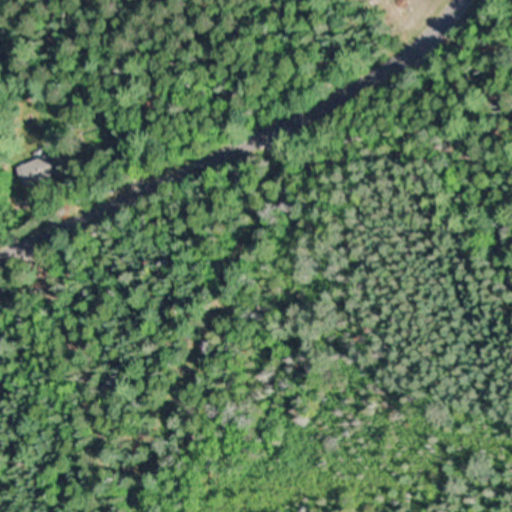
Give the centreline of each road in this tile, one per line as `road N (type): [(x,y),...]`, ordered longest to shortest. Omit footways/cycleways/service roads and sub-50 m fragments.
road 1 (residential): [(0,254),(347,92),(407,55),(459,0)]
road 2 (residential): [(148,511),(113,410),(78,219)]
